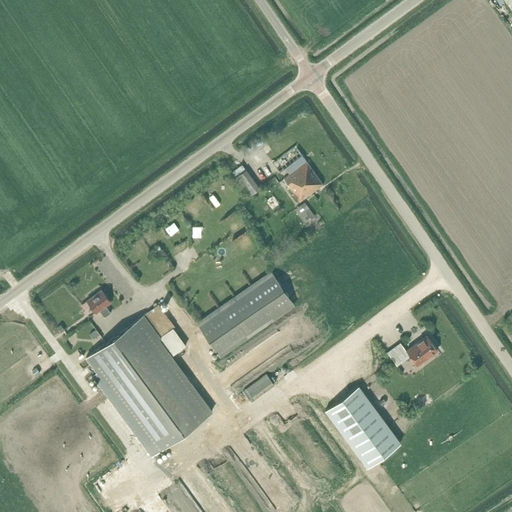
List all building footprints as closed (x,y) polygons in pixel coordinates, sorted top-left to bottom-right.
[(511,0),(497,0),(501,4),(506,1),(511,9),(511,0)] [(267,154),(279,172),(302,156),(289,138),(267,154)] [(322,183),(306,161),(283,178),(299,200),(322,183)] [(245,169),(235,176),(249,195),(259,188),(245,169)] [(304,202),(295,209),(305,223),(314,216),(304,202)] [(272,270),(197,323),(220,356),(295,304),(272,270)] [(101,289),(87,299),(96,312),(98,310),(103,317),(109,312),(104,306),(110,302),(101,289)] [(158,304),(85,357),(90,364),(96,372),(92,375),(103,390),(107,387),(144,438),(140,440),(151,455),(212,411),(207,404),(199,409),(163,362),(186,345),(173,327),(174,326),(158,304)] [(96,329),(89,334),(93,339),(100,334),(96,329)] [(417,364),(437,350),(427,335),(406,350),(417,364)] [(394,347),(387,352),(397,365),(403,360),(394,347)] [(266,373),(243,391),(251,401),(274,384),(266,373)] [(400,443),(358,385),(325,409),(367,467),(400,443)]
